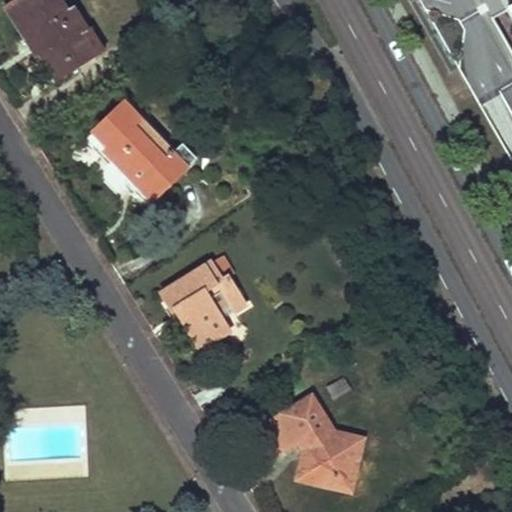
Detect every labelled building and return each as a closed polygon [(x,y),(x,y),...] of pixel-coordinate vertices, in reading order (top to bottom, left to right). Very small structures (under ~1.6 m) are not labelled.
[(57,0),(14,0),(5,6),(25,39),(34,33),(46,50),(39,54),(52,74),(70,62),(76,70),(94,58),(80,35),(86,31),(71,8),(64,11),(57,0)] [(94,58),(105,51),(90,29),(86,31),(80,35),(94,58)] [(34,33),(25,39),(36,55),(39,54),(46,50),(34,33)] [(70,62),(52,74),(57,83),(76,70),(70,62)] [(123,103),(93,131),(108,146),(103,150),(120,168),(151,200),(185,168),(195,159),(182,146),(172,154),(123,103)] [(210,261),(160,293),(171,313),(172,312),(180,307),(187,319),(180,324),(197,350),(229,328),(210,299),(220,293),(232,312),(245,303),(227,276),(221,279),(210,261)] [(187,319),(180,307),(172,312),(180,324),(187,319)] [(329,425),(310,395),(266,423),(255,404),(240,413),(252,432),(263,452),(269,462),(299,444),(303,451),(308,448),(302,475),(347,485),(358,440),(327,434),(329,425)]
